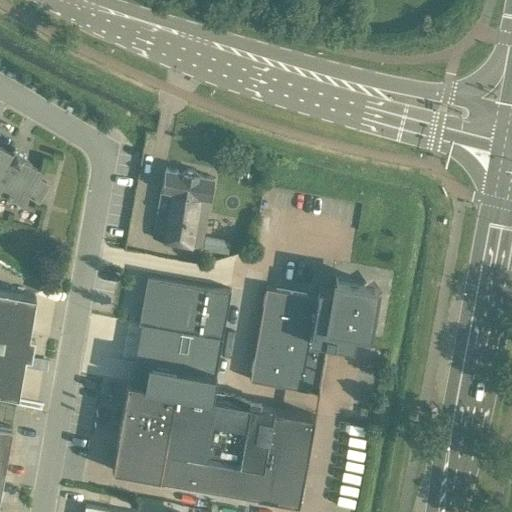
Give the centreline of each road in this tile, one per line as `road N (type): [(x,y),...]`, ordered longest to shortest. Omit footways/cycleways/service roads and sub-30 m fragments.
road 1 (unclassified): [(46,511),(103,153),(0,87)]
road 2 (primary): [(509,122),(235,64),(62,0)]
road 3 (tertiary): [(443,511),(509,122)]
